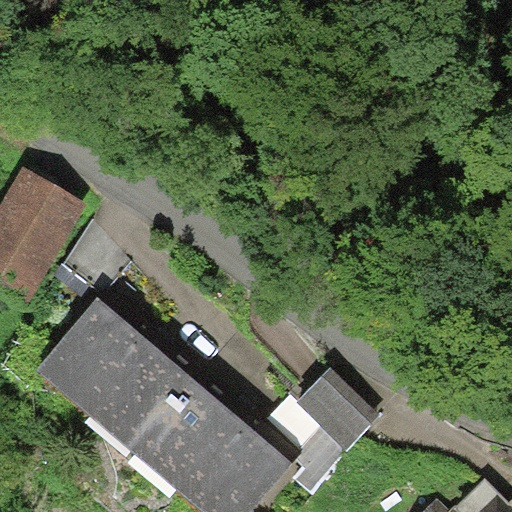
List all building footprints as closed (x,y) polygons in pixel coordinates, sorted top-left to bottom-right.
[(85,205),(21,170),(0,207),(0,293),(29,309),(85,205)] [(36,373),(135,457),(196,386),(143,341),(97,302),(36,373)] [(382,416),(330,371),(298,408),(350,452),(382,416)] [(242,426),(196,386),(135,457),(198,511),(255,511),(292,470),(242,426)] [(480,511),(487,505),(498,495),(485,482),(455,511),(480,511)] [(511,511),(511,510),(509,508),(498,495),(487,505),(480,511),(452,511),(438,498),(424,511),(511,511)]
